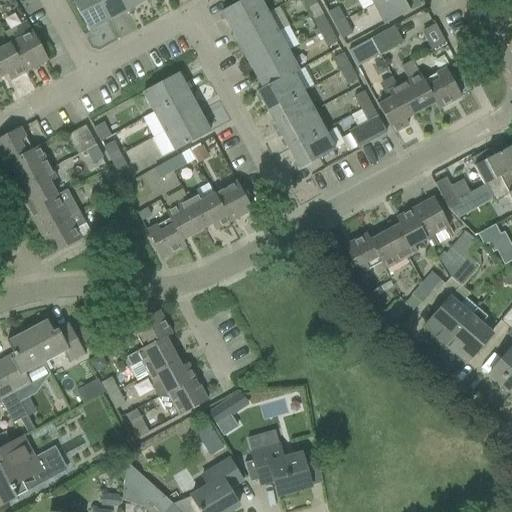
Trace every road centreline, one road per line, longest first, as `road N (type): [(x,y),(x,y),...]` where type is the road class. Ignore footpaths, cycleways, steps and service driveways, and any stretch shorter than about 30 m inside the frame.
road 1 (residential): [(511,493),(501,452),(347,319),(297,229)]
road 2 (residential): [(297,229),(511,113)]
road 3 (residential): [(297,229),(189,18)]
road 4 (residential): [(0,304),(58,289),(177,284)]
road 5 (residential): [(177,284),(297,229)]
road 6 (residential): [(236,395),(177,284)]
